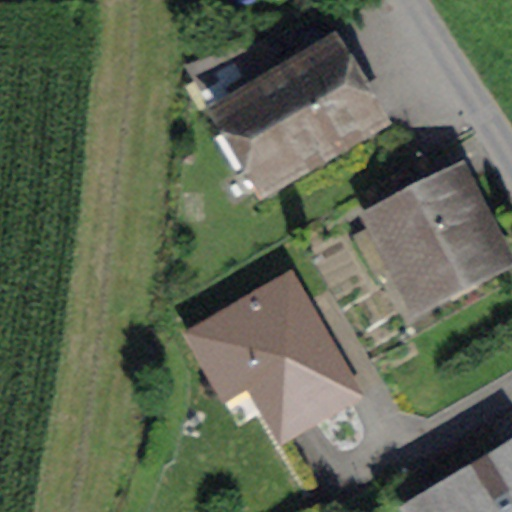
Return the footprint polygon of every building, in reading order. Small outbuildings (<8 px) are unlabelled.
[(239,49),(192,67),(212,102),(255,77),(239,49)] [(333,50),(221,116),(264,189),(377,123),(333,50)] [(384,224),(422,296),(492,260),(455,188),(384,224)] [(193,338),(218,382),(242,369),(282,437),(353,396),(288,283),(193,338)] [(511,511),(511,457),(426,508),(428,511),(511,511)]
